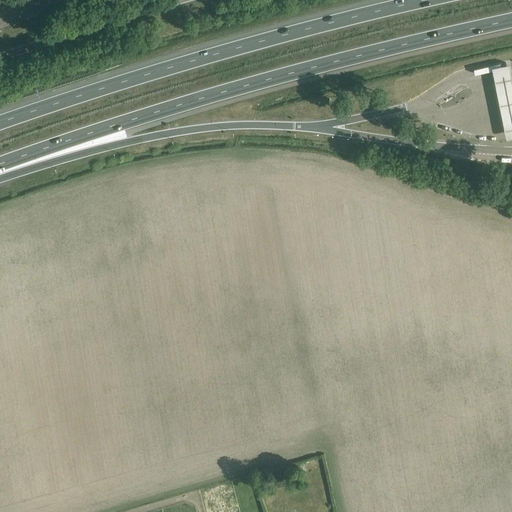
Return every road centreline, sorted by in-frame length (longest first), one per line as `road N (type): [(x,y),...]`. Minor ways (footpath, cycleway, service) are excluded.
road 1 (motorway): [(0,165),(266,80),(511,19)]
road 2 (motorway): [(427,0),(219,52),(0,122)]
road 3 (motorway): [(0,179),(185,129),(318,127)]
road 4 (motorway): [(182,0),(0,57)]
